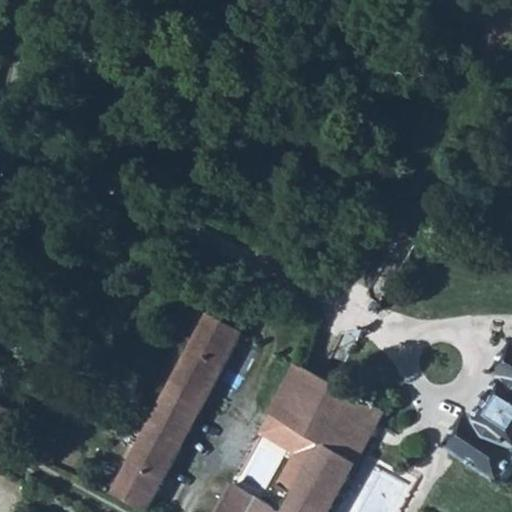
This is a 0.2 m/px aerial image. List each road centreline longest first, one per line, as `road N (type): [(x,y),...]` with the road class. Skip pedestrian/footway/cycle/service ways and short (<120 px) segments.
road 1 (unknown): [(8,139),(254,263)]
road 2 (unclassified): [(0,165),(43,0)]
